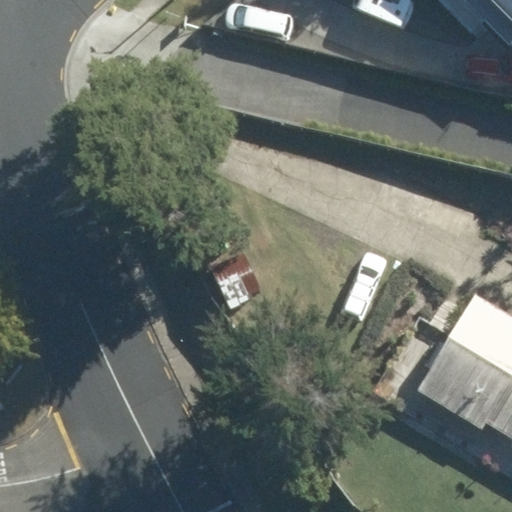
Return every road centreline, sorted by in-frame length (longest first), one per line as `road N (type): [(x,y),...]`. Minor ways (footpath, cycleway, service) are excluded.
road 1 (residential): [(0,62),(149,64),(511,151)]
road 2 (residential): [(0,109),(182,511)]
